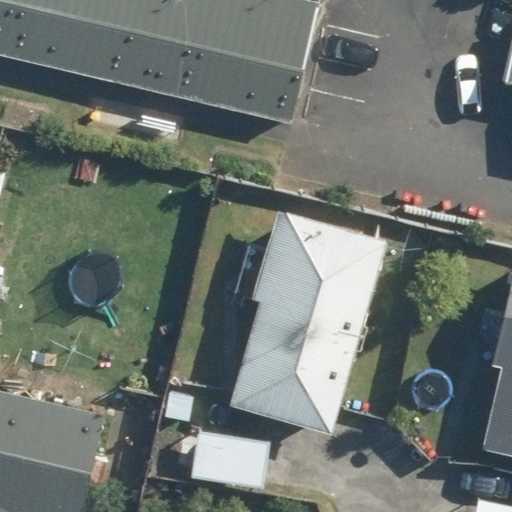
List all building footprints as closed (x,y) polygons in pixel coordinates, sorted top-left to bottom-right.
[(284,0),(0,0),(0,57),(288,128),(317,8),(284,0)] [(511,39),(501,84),(511,87),(511,39)] [(375,238),(274,213),(225,404),(325,430),(375,238)] [(511,261),(511,262),(477,446),(511,452),(511,261)] [(0,510),(8,511),(79,511),(101,415),(0,392),(0,510)] [(271,440),(186,433),(182,479),(267,485),(271,440)] [(511,511),(511,504),(469,500),(467,511),(511,511)]
